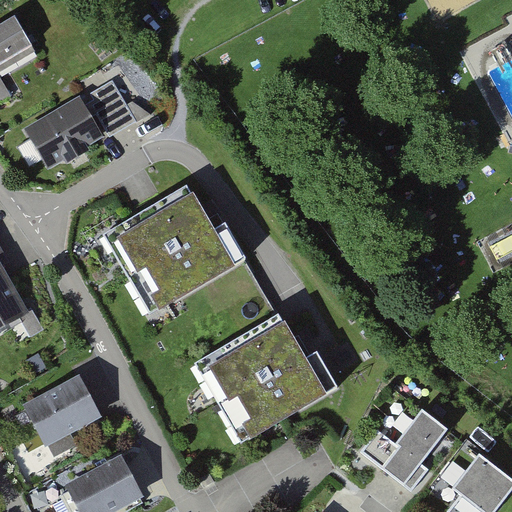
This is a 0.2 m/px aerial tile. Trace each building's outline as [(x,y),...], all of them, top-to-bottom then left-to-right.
[(0,27),(0,65),(33,47),(16,19),(0,27)] [(511,46),(511,44),(491,54),(498,68),(511,59),(511,46)] [(93,106),(108,132),(135,118),(120,92),(115,94),(110,86),(93,95),(98,105),(93,106)] [(80,104),(29,131),(49,166),(67,157),(69,161),(87,152),(84,146),(100,137),(80,104)] [(144,278),(163,309),(246,261),(227,226),(214,232),(200,208),(188,188),(118,229),(135,261),(123,268),(132,284),(144,278)] [(0,327),(26,313),(0,268),(6,264),(0,252),(0,327)] [(278,315),(208,357),(227,390),(216,398),(224,413),(235,404),(255,439),(337,387),(318,354),(305,363),(278,315)] [(79,380),(28,406),(45,443),(97,417),(79,380)] [(392,446),(374,433),(360,452),(412,491),(425,474),(417,468),(445,432),(418,412),(392,446)] [(493,511),(511,489),(511,486),(475,456),(448,489),(458,497),(445,511),(493,511)] [(121,460),(69,487),(83,511),(106,511),(138,496),(121,460)] [(197,476),(204,489),(215,483),(208,471),(197,476)]
